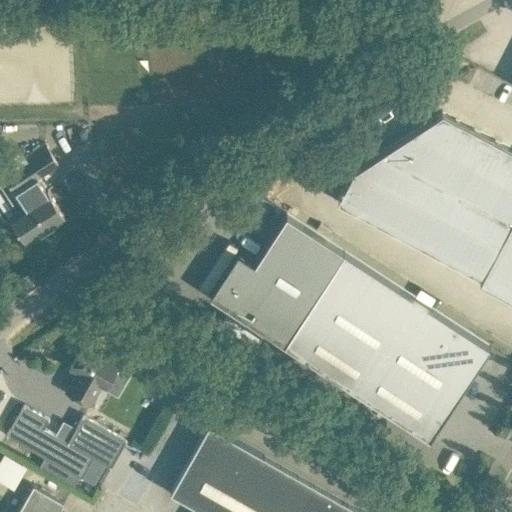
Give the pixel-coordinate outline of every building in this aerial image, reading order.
[(511,147),(442,110),(354,169),(337,199),(482,276),(480,280),(511,296),(511,147)] [(7,192),(18,210),(10,216),(16,224),(27,241),(65,216),(48,189),(46,191),(37,177),(59,162),(48,146),(44,140),(15,159),(13,154),(0,153),(0,159),(7,170),(4,172),(13,188),(7,192)] [(488,348),(490,345),(286,213),(254,262),(237,251),(209,295),(431,437),(488,348)] [(66,390),(90,403),(101,384),(105,386),(119,361),(84,342),(70,366),(80,372),(76,379),(73,377),(66,390)] [(154,352),(150,361),(160,367),(165,358),(154,352)] [(168,361),(163,370),(165,376),(172,380),(179,367),(168,361)] [(185,382),(196,389),(202,379),(192,372),(185,382)] [(43,427),(49,417),(24,403),(7,433),(45,455),(79,474),(82,476),(93,455),(111,465),(127,438),(83,413),(68,441),(43,427)] [(207,511),(367,511),(209,422),(170,490),(207,511)] [(0,480),(10,486),(24,462),(2,449),(0,452),(0,480)] [(45,455),(40,464),(74,483),(79,474),(45,455)] [(17,511),(57,511),(64,500),(34,483),(17,511)]
